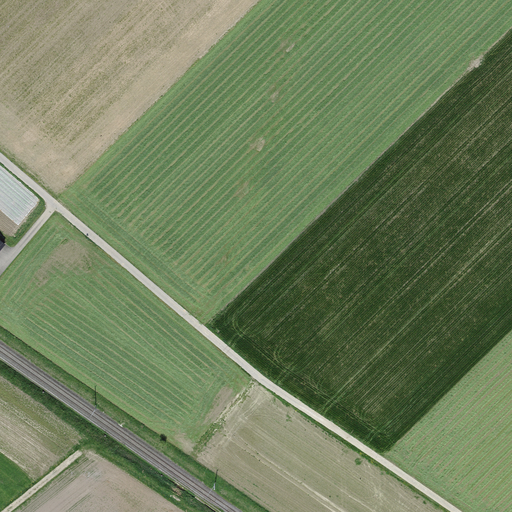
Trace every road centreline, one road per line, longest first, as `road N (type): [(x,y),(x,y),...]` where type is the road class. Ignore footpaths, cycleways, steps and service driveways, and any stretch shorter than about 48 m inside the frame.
road 1 (residential): [(0,145),(275,378),(471,511)]
road 2 (track): [(6,511),(93,443),(197,511)]
